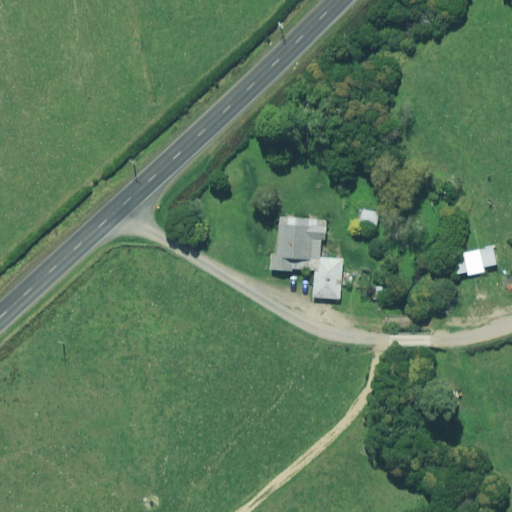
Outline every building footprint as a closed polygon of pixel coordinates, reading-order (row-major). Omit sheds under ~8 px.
[(380,213),(363,211),(361,224),(377,226),(380,213)] [(328,221),(282,218),(279,255),(274,255),(273,270),(292,272),(293,269),(316,271),(314,298),(341,300),(344,260),(321,259),(322,240),(327,240),(328,221)] [(498,265),(495,251),(483,253),(486,268),(498,265)] [(481,271),(478,255),(454,260),(457,276),(481,271)] [(385,287),(374,286),(373,298),(383,299),(385,287)]
